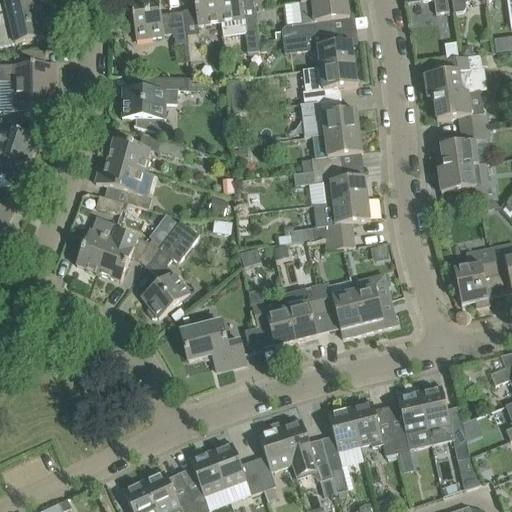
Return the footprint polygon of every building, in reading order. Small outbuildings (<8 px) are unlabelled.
[(11,25),(0,27),(0,50),(16,46),(16,47),(28,44),(47,40),(44,25),(48,24),(42,0),(9,0),(10,4),(6,5),(6,6),(11,25)] [(184,13),(171,15),(173,22),(163,23),(158,0),(133,0),(130,1),(135,38),(150,35),(150,41),(164,39),(164,38),(173,37),(175,48),(188,46),(187,37),(188,37),(184,13)] [(198,30),(220,26),(216,0),(193,0),(195,12),(198,30)] [(241,0),(216,0),(220,26),(222,26),(223,39),(245,36),(247,57),(258,56),(255,29),(254,12),(254,10),(243,11),(241,0)] [(264,0),(252,0),(253,4),(254,10),(254,12),(266,10),(265,2),(264,0)] [(281,34),(282,42),(331,36),(330,24),(349,22),(345,0),(344,0),(301,6),(302,27),(285,29),(281,34)] [(406,0),(407,2),(419,0),(421,0),(422,4),(433,3),(435,17),(449,15),(446,0),(406,0)] [(464,1),(469,0),(450,0),(453,17),(463,15),(465,12),(465,9),(464,1)] [(188,46),(190,64),(201,63),(198,35),(188,37),(187,37),(188,46)] [(317,53),(319,71),(354,67),(351,45),(333,47),(331,36),(282,42),(284,56),(317,53)] [(511,38),(497,41),(499,53),(511,51),(511,38)] [(0,84),(18,84),(19,115),(50,114),(49,88),(56,88),(55,67),(44,68),(44,55),(21,55),(21,68),(0,68),(0,84)] [(447,76),(424,79),(427,102),(474,95),(470,73),(474,73),(481,72),(481,69),(480,60),(479,59),(472,60),(464,61),(458,62),(446,63),(445,64),(447,76)] [(303,95),(304,108),(336,104),(334,92),(357,89),(354,67),(319,71),(303,73),(306,94),(303,95)] [(152,93),(123,92),(122,122),(136,122),(136,131),(168,140),(164,123),(165,123),(165,108),(177,108),(178,94),(188,95),(205,95),(205,88),(193,87),(193,82),(188,82),(173,81),(152,81),(152,93)] [(245,82),(229,84),(231,98),(247,96),(245,82)] [(459,121),(461,134),(487,130),(486,117),(483,117),(479,95),(474,95),(427,102),(427,103),(433,102),(437,125),(459,121)] [(310,120),(313,141),(359,135),(356,113),(337,115),(336,104),(304,108),(306,120),(310,120)] [(0,125),(19,127),(19,115),(0,115),(0,125)] [(434,150),(437,173),(477,168),(474,145),(489,143),(487,130),(461,134),(463,146),(434,150)] [(0,186),(19,193),(35,140),(16,134),(14,134),(13,139),(2,135),(0,141),(0,186)] [(315,162),(311,163),(313,174),(313,176),(344,172),(343,159),(362,157),(359,135),(313,141),(315,162)] [(144,176),(150,152),(114,142),(107,165),(144,176)] [(157,156),(183,163),(186,152),(160,145),(157,156)] [(248,151),(235,153),(236,161),(249,160),(248,151)] [(127,195),(124,206),(149,213),(152,202),(138,198),(144,176),(107,165),(104,175),(99,174),(95,187),(127,195)] [(477,168),(437,173),(441,197),(463,193),(465,206),(485,204),(491,203),(489,189),(487,189),(485,167),(477,169),(477,168)] [(333,207),(367,202),(364,181),(346,183),(344,172),(313,176),(304,177),(306,189),(314,187),(322,186),(325,208),(333,207)] [(96,210),(120,217),(124,206),(99,199),(96,210)] [(212,201),(209,214),(224,218),(228,205),(212,201)] [(323,229),(325,242),(353,239),(351,227),(370,224),(367,202),(333,207),(335,228),(323,229)] [(0,238),(9,217),(0,212),(0,238)] [(76,268),(99,277),(116,233),(114,232),(115,228),(97,221),(91,235),(89,234),(76,268)] [(141,300),(149,310),(148,312),(147,315),(152,321),(155,322),(157,320),(158,322),(189,298),(166,269),(172,261),(179,266),(200,238),(180,224),(164,245),(160,251),(161,251),(146,271),(162,284),(141,300)] [(214,224),(212,235),(229,237),(231,226),(214,224)] [(131,259),(146,271),(161,251),(160,251),(164,245),(157,239),(153,243),(152,242),(149,246),(116,233),(99,277),(120,285),(131,259)] [(353,239),(325,242),(326,254),(334,253),(354,251),(353,239)] [(511,245),(489,252),(495,278),(507,276),(511,298),(511,297),(511,245)] [(286,248),(274,251),(277,262),(288,259),(286,248)] [(485,253),(465,257),(469,272),(454,275),(461,309),(474,306),(476,312),(490,309),(488,303),(484,281),(495,278),(489,252),(485,253)] [(365,292),(353,296),(364,337),(397,328),(384,278),(363,283),(365,292)] [(317,288),(323,315),(335,312),(342,342),(364,337),(353,296),(350,284),(329,289),(328,286),(317,288)] [(287,311),(295,345),(317,340),(312,318),(323,315),(317,288),(283,297),(287,311)] [(249,296),(257,331),(258,332),(269,329),(274,351),(295,345),(287,311),(266,317),(260,292),(249,296)] [(181,313),(172,320),(176,325),(184,318),(181,313)] [(181,335),(188,364),(212,358),(217,375),(246,368),(240,344),(227,347),(221,325),(181,335)] [(258,332),(257,331),(244,334),(250,357),(263,354),(258,332)] [(506,371),(511,368),(511,357),(502,360),(506,371)] [(510,383),(511,387),(511,368),(506,371),(490,378),(495,390),(510,383)] [(441,390),(419,395),(431,449),(453,444),(457,464),(470,461),(460,414),(448,417),(441,390)] [(409,453),(431,449),(419,395),(397,400),(403,427),(391,430),(398,457),(409,455),(409,453)] [(372,405),(349,411),(360,451),(372,447),(372,450),(382,448),(385,460),(398,457),(391,430),(379,432),(372,405)] [(335,444),(322,447),(330,474),(332,481),(332,483),(336,499),(338,499),(339,502),(347,500),(348,495),(347,491),(344,479),(342,470),(338,456),(360,451),(349,411),(328,417),(335,444)] [(290,422),(278,426),(291,469),(292,468),(297,483),(311,478),(320,484),(321,486),(332,483),(332,481),(330,475),(322,447),(310,450),(301,423),(294,426),(293,423),(290,422)] [(266,464),(254,468),(263,495),(275,491),(270,475),(291,469),(278,426),(266,430),(265,433),(265,435),(258,437),(266,464)] [(251,500),(263,495),(254,468),(242,472),(232,446),(210,455),(225,493),(246,484),(251,500)] [(199,489),(187,494),(194,511),(208,511),(204,501),(225,493),(210,455),(189,463),(199,489)] [(194,511),(187,494),(175,500),(164,475),(143,484),(155,511),(194,511)] [(155,511),(143,484),(122,494),(130,511),(155,511)] [(418,492),(411,494),(413,504),(420,503),(418,492)]
